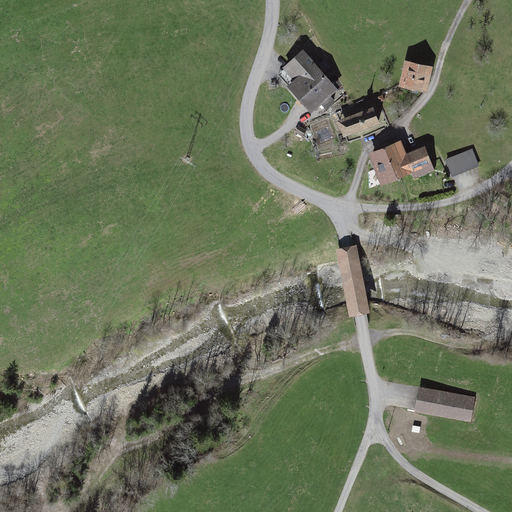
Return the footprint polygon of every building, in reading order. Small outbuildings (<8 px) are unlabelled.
[(313,115),(339,91),(305,54),(279,79),(313,115)] [(425,94),(431,68),(405,63),(400,89),(425,94)] [(347,140),(382,126),(375,110),(340,124),(347,140)] [(434,170),(426,151),(409,157),(404,145),(372,158),(385,190),(434,170)] [(480,169),(474,152),(448,163),(455,180),(480,169)] [(350,252),(339,254),(352,320),(364,318),(374,316),(361,250),(350,252)] [(475,398),(419,387),(415,411),(471,422),(475,398)]
